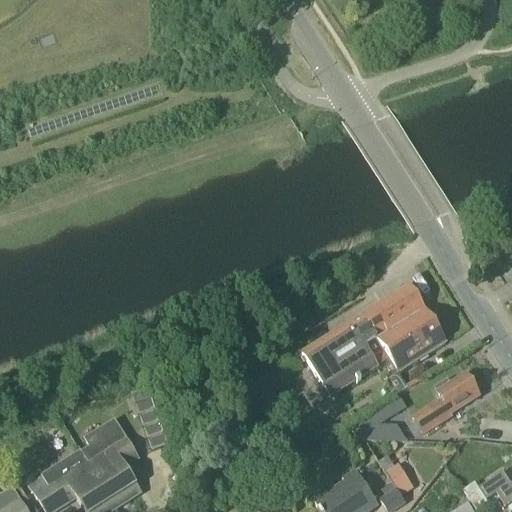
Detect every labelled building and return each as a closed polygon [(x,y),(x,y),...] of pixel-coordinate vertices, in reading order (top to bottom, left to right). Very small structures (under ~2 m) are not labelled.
[(420,270),(411,275),(425,297),(433,292),(420,270)] [(397,377),(446,346),(410,290),(335,338),(301,360),(328,404),(378,372),(377,371),(388,363),(397,377)] [(479,401),(464,377),(449,387),(446,383),(433,391),(440,403),(414,419),(425,436),(451,420),(450,418),(479,401)] [(394,400),(405,394),(398,382),(396,381),(393,381),(391,381),(390,382),(388,383),(388,385),(388,388),(388,390),(394,400)] [(91,452),(82,458),(87,466),(115,511),(117,511),(139,498),(123,473),(138,463),(119,434),(114,426),(86,444),(91,452)] [(377,429),(361,439),(362,443),(405,445),(395,429),(377,429)] [(115,511),(87,466),(82,458),(58,472),(28,491),(40,511),(61,511),(76,503),(82,511),(115,511)] [(372,511),(376,510),(354,475),(340,483),(342,487),(312,506),(315,511),(372,511)] [(511,484),(509,487),(502,476),(477,492),(474,486),(462,494),(473,511),(483,511),(489,509),(486,504),(496,497),(504,511),(511,506),(511,484)] [(382,511),(397,511),(405,508),(394,493),(378,504),(382,511)] [(0,511),(24,511),(14,495),(1,503),(0,503),(0,511)]
